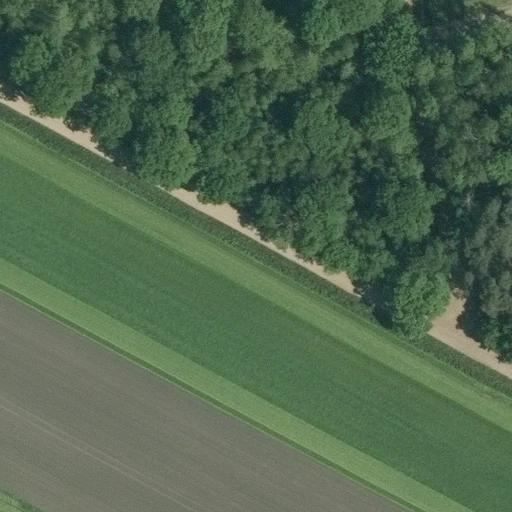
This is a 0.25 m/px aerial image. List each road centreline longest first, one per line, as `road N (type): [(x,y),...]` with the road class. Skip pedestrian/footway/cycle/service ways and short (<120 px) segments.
road 1 (track): [(0,84),(473,338)]
road 2 (track): [(406,0),(473,338)]
